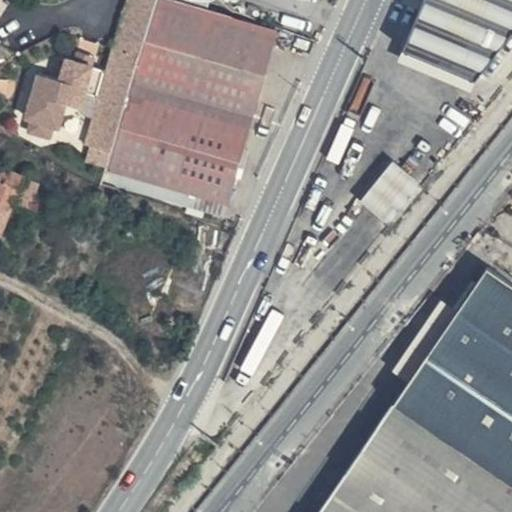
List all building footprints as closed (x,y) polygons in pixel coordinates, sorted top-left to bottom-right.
[(130,0),(90,162),(105,164),(102,180),(225,218),(281,28),(208,7),(210,0),(130,0)] [(511,0),(422,0),(405,41),(482,71),(511,29),(511,0)] [(81,34),(78,46),(96,51),(99,38),(81,34)] [(97,66),(69,57),(57,77),(39,75),(25,128),(53,136),(67,103),(87,108),(97,66)] [(363,197),(393,220),(425,180),(396,157),(363,197)] [(25,187),(3,177),(0,183),(0,228),(6,231),(25,187)] [(511,511),(511,286),(483,266),(315,511),(511,511)]
